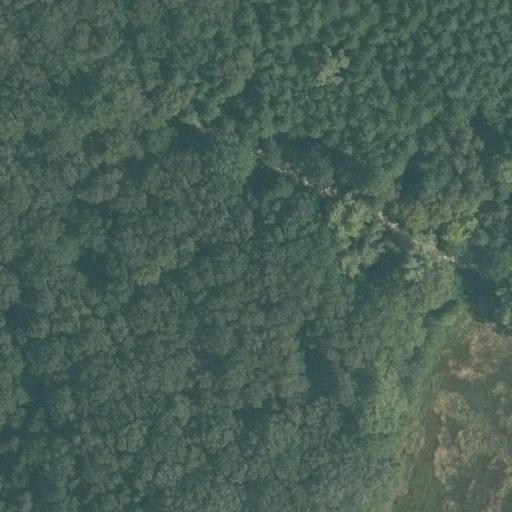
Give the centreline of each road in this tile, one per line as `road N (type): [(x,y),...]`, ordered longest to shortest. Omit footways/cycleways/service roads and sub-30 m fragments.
road 1 (track): [(0,6),(447,250)]
road 2 (track): [(447,250),(335,511)]
